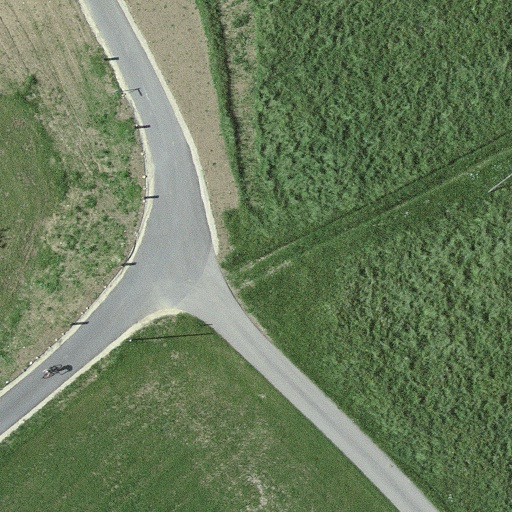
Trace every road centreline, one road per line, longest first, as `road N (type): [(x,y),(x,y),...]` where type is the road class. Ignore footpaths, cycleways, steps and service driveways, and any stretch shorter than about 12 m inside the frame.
road 1 (unclassified): [(0,424),(183,272),(178,153),(113,0)]
road 2 (track): [(183,272),(318,227),(511,115)]
